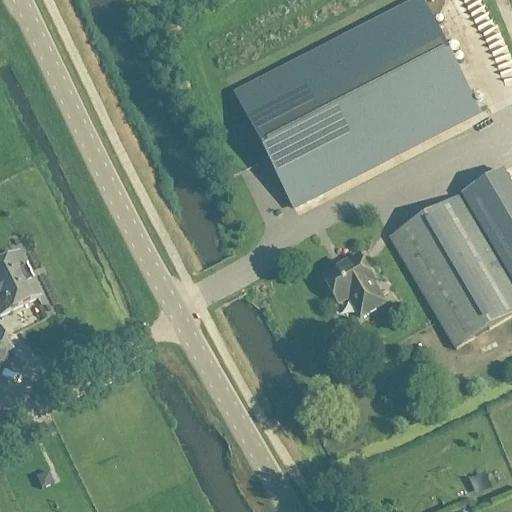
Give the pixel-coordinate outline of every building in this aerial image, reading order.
[(293,209),(478,115),(420,1),(235,96),(293,209)] [(511,316),(511,189),(502,172),(389,239),(455,350),(511,316)] [(0,369),(15,362),(0,331),(0,318),(39,299),(17,256),(0,264),(0,369)] [(358,256),(322,278),(338,305),(348,299),(360,319),(384,304),(373,285),(374,284),(358,256)] [(0,436),(18,429),(11,413),(0,417),(0,436)]
